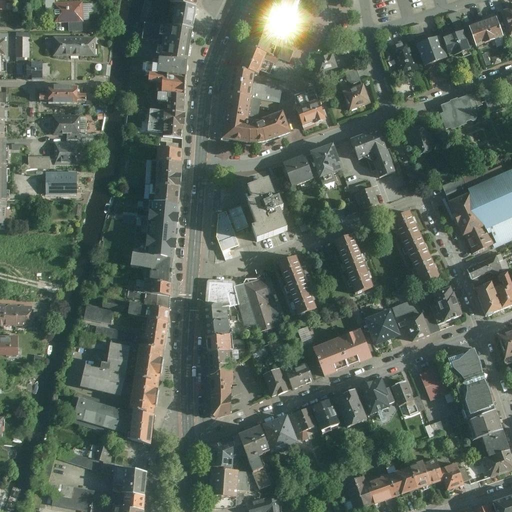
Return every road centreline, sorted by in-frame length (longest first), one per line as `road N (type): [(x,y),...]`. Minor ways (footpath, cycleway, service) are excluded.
road 1 (residential): [(192,268),(253,262),(425,199),(482,332)]
road 2 (residential): [(190,446),(482,332)]
road 3 (residential): [(302,146),(290,84),(309,28),(333,11),(361,4),(390,114)]
road 4 (tertiary): [(234,14),(209,78),(200,162)]
road 5 (tertiary): [(192,268),(188,413)]
road 6 (residential): [(390,114),(511,70)]
